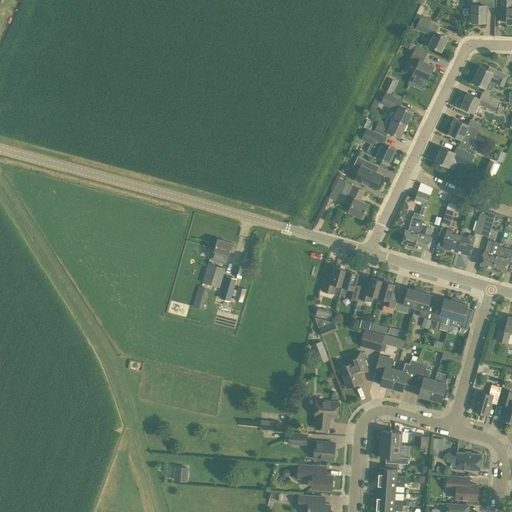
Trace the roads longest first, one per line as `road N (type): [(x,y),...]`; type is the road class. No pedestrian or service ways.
road 1 (tertiary): [(367,251),(0,150)]
road 2 (residential): [(367,251),(464,50),(511,44)]
road 3 (residential): [(355,511),(361,427),(371,415),(451,426)]
road 4 (residential): [(451,426),(491,288)]
road 5 (tertiary): [(491,288),(367,251)]
